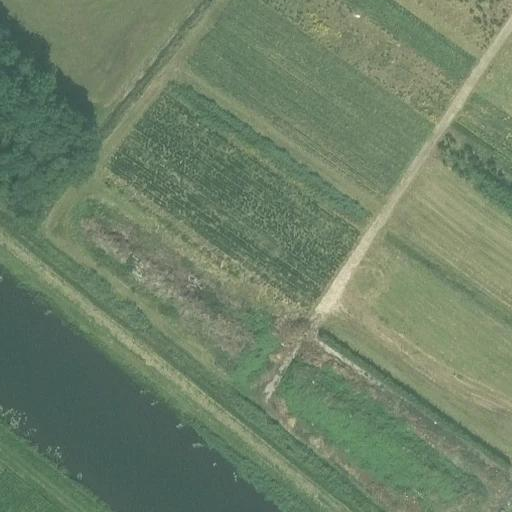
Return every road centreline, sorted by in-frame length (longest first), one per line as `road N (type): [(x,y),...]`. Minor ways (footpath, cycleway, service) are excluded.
road 1 (track): [(511,24),(264,402),(43,227),(219,0)]
road 2 (track): [(307,341),(511,476)]
